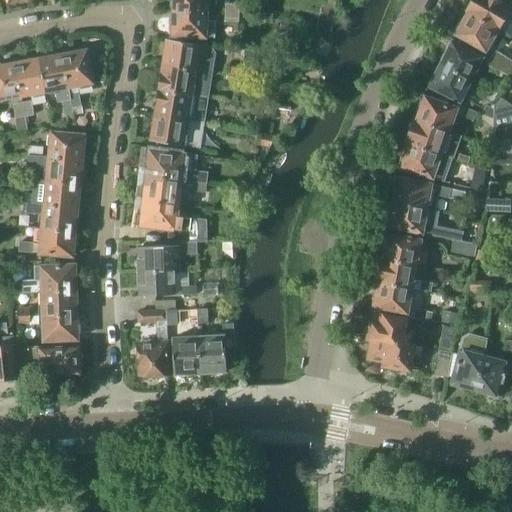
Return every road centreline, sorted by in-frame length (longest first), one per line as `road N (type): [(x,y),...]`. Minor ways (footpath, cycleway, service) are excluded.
road 1 (unclassified): [(105,425),(104,221),(131,35),(125,17),(0,37)]
road 2 (residential): [(319,419),(316,377),(355,166),(371,108),(421,0)]
road 3 (tertiary): [(511,456),(319,419)]
road 4 (tertiary): [(105,425),(249,417)]
